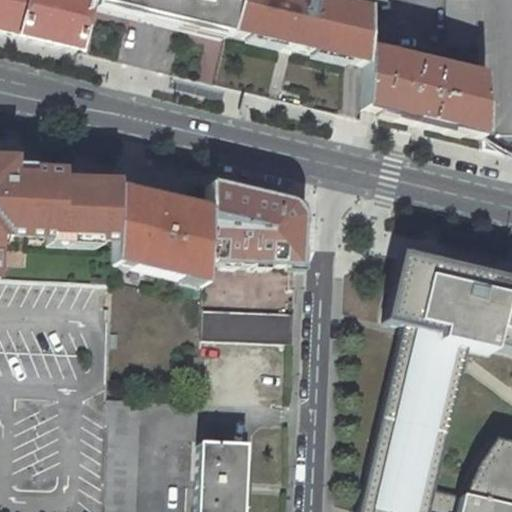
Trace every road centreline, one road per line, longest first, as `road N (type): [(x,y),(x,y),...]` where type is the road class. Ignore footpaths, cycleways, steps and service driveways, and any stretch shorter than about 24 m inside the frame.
road 1 (residential): [(313,511),(336,167)]
road 2 (primary): [(336,167),(0,90)]
road 3 (unknown): [(296,426),(159,417),(149,511)]
road 4 (primary): [(511,208),(336,167)]
